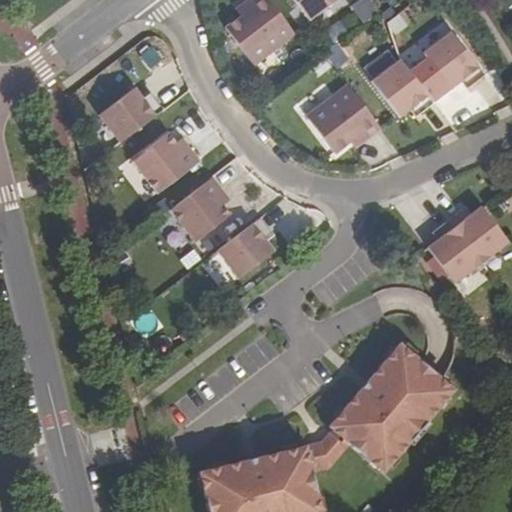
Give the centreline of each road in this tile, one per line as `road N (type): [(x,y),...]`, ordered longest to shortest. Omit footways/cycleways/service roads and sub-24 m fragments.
road 1 (residential): [(347,193),(354,225),(347,242),(279,297),(311,343),(192,446)]
road 2 (tertiary): [(79,511),(0,189)]
road 3 (residential): [(347,193),(319,190),(266,157),(215,93),(170,0)]
road 4 (residential): [(511,128),(382,187),(347,193)]
road 5 (residential): [(0,95),(132,0)]
